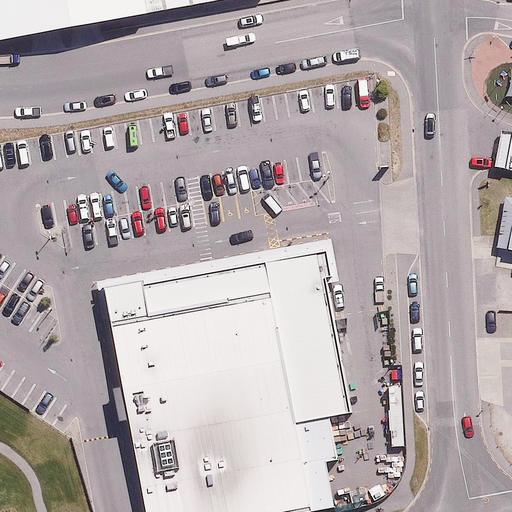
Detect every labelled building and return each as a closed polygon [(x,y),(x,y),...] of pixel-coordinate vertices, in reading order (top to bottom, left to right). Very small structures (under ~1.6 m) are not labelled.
[(145,0),(0,0),(0,33),(147,9),(145,0)] [(145,0),(147,9),(202,0),(145,0)] [(511,138),(498,136),(489,180),(511,184),(511,138)] [(511,206),(498,204),(489,254),(511,258),(511,206)] [(103,279),(143,511),(252,511),(330,498),(321,449),(333,447),(327,411),(346,408),(317,242),(103,279)]
